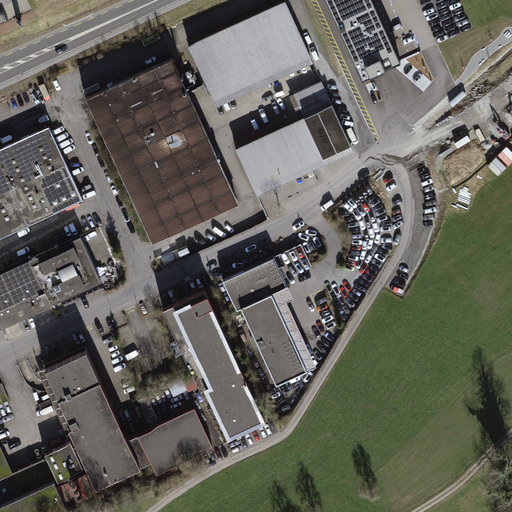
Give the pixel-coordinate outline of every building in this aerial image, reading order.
[(370,0),(324,0),(361,79),(399,62),(370,0)] [(285,3),(189,46),(216,107),(313,64),(285,3)] [(203,80),(192,55),(190,56),(189,55),(175,61),(187,87),(203,80)] [(171,61),(86,99),(151,243),(237,205),(171,61)] [(297,113),(233,143),(258,197),(354,153),(322,83),(290,97),(297,113)] [(49,129),(0,151),(0,237),(81,201),(49,129)] [(0,331),(103,284),(81,237),(0,274),(0,331)] [(303,246),(276,254),(279,265),(306,257),(303,246)] [(274,258),(223,282),(237,311),(241,309),(277,386),(316,368),(286,304),(294,300),(274,258)] [(204,291),(163,311),(225,443),(266,423),(204,291)] [(0,441),(0,511),(71,511),(72,511),(60,486),(87,474),(95,492),(142,470),(86,352),(45,371),(71,427),(67,429),(72,439),(42,453),(44,458),(14,473),(0,441)] [(191,409),(138,435),(157,476),(211,450),(191,409)]
